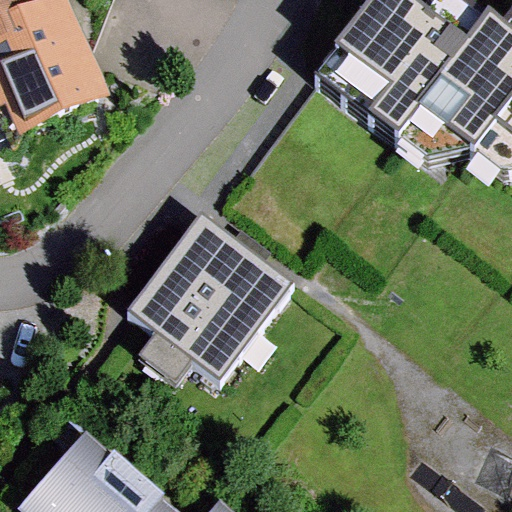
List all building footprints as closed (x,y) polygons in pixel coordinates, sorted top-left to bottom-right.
[(0,0),(0,55),(83,19),(74,0),(0,0)] [(511,27),(501,43),(442,0),(401,0),(325,103),(430,181),(467,131),(511,163),(511,27)] [(136,108),(92,14),(83,19),(0,55),(0,109),(19,113),(38,153),(136,108)] [(304,299),(209,222),(127,323),(222,400),(304,299)] [(187,511),(105,446),(52,511),(187,511)]
